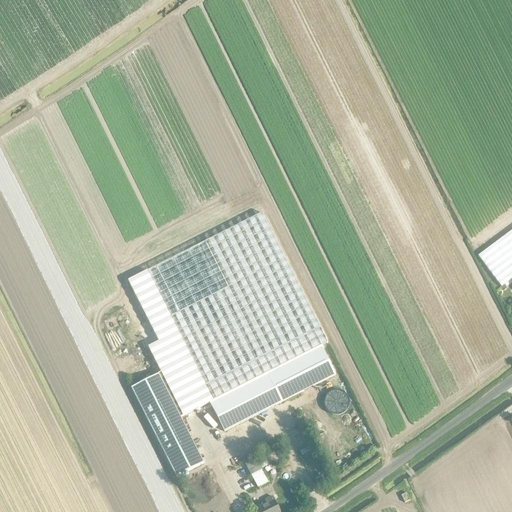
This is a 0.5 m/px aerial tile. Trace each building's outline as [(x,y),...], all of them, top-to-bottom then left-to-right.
[(265,219),(136,284),(163,337),(147,345),(183,416),(198,409),(209,403),(267,374),(327,343),(265,219)] [(501,287),(510,280),(511,278),(511,230),(478,256),(501,287)] [(131,388),(176,477),(203,464),(158,374),(131,388)] [(267,374),(209,403),(224,432),(281,403),(267,374)] [(329,405),(340,413),(350,400),(337,389),(333,395),(335,397),(329,405)] [(255,456),(245,462),(258,487),(268,482),(255,456)] [(401,495),(404,503),(410,500),(406,493),(401,495)] [(255,510),(255,511),(279,511),(272,496),(265,500),(267,504),(255,510)]
